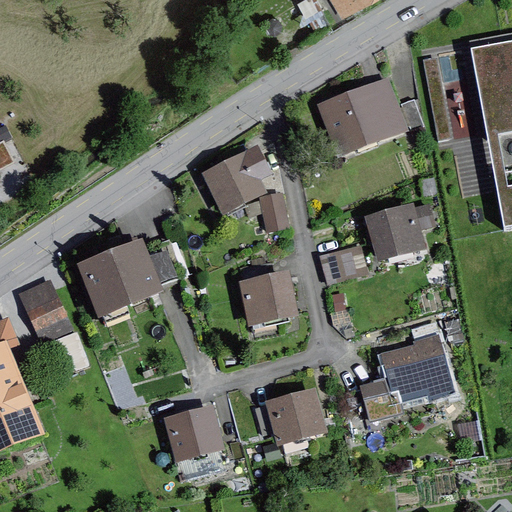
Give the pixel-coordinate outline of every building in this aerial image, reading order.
[(328,0),(340,19),(371,0),(328,0)] [(511,47),(474,55),(508,229),(511,228),(511,47)] [(397,109),(387,83),(318,109),(338,160),(407,133),(406,131),(397,109)] [(417,127),(411,105),(397,109),(406,131),(417,127)] [(0,144),(0,171),(17,163),(6,142),(0,144)] [(246,156),(242,148),(217,160),(221,168),(246,156)] [(223,219),(267,196),(248,158),(203,181),(223,219)] [(285,228),(281,198),(261,201),(265,230),(285,228)] [(380,265),(427,251),(413,207),(367,220),(380,265)] [(144,248),(81,274),(102,324),(165,299),(144,248)] [(359,251),(322,261),(329,286),(366,276),(359,251)] [(291,277),(243,287),(252,329),(300,319),(291,277)] [(51,284),(20,297),(39,342),(70,329),(51,284)] [(454,392),(439,341),(382,356),(389,381),(360,389),(370,427),(405,417),(402,406),(454,392)] [(7,349),(0,351),(0,459),(45,441),(7,349)] [(317,396),(269,408),(280,450),(328,438),(317,396)] [(215,410),(167,423),(179,465),(226,452),(215,410)]
